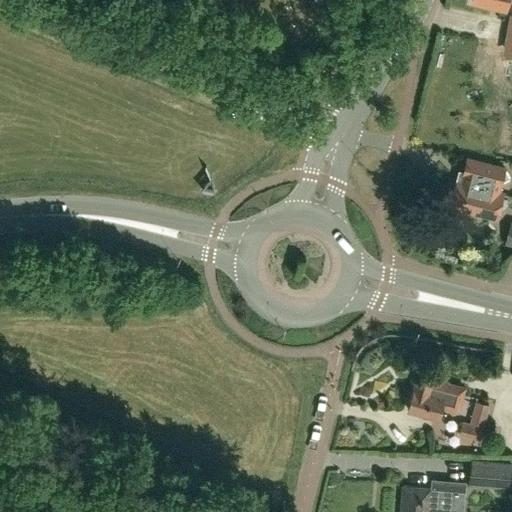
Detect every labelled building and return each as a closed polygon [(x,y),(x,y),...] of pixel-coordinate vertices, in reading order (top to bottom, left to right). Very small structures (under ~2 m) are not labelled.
[(472,0),(472,4),(504,12),(506,0),(472,0)] [(504,168),(467,158),(461,182),(456,181),(453,192),(450,191),(448,201),(450,202),(449,205),(495,217),(502,193),(498,192),(501,182),(509,177),(504,169),(504,168)] [(417,372),(407,407),(439,415),(442,404),(453,407),(456,396),(429,389),(432,377),(417,372)] [(458,435),(480,439),(487,403),(475,400),(470,422),(461,421),(458,435)] [(511,461),(470,458),(468,484),(509,488),(511,461)] [(451,511),(452,510),(462,511),(464,484),(441,482),(440,491),(430,491),(430,489),(402,487),(399,511),(451,511)]
